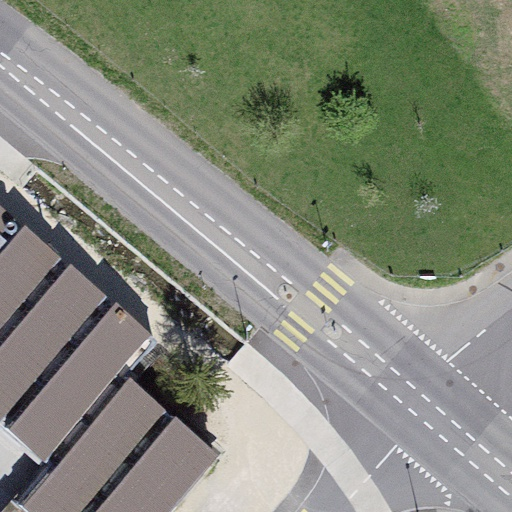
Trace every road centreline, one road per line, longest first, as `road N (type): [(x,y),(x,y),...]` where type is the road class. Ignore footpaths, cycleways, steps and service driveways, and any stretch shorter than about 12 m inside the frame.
road 1 (secondary): [(0,58),(422,408)]
road 2 (residential): [(422,408),(335,511)]
road 3 (unclassified): [(511,312),(479,336),(422,408)]
